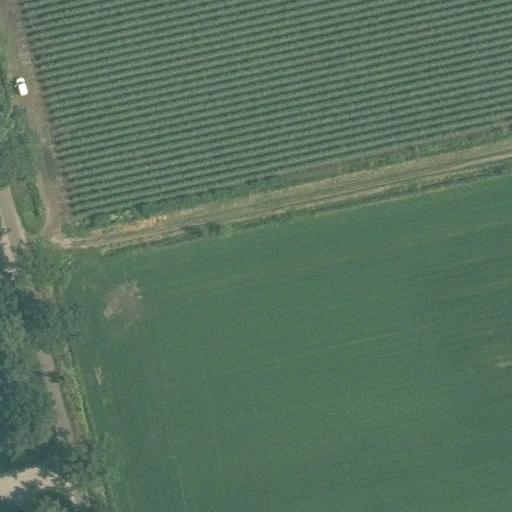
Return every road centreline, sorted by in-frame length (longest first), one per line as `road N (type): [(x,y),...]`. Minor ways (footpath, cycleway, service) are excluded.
road 1 (track): [(511,151),(11,262)]
road 2 (unclassified): [(78,511),(0,217)]
